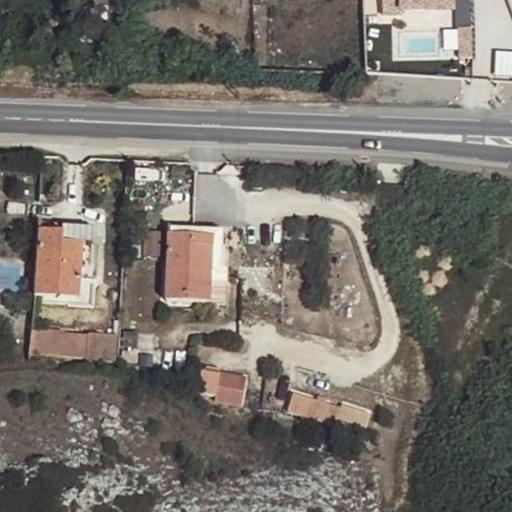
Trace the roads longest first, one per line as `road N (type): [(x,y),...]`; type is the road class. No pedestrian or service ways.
road 1 (primary): [(0,122),(348,131)]
road 2 (primary): [(348,131),(511,155)]
road 3 (primary): [(511,131),(348,131)]
